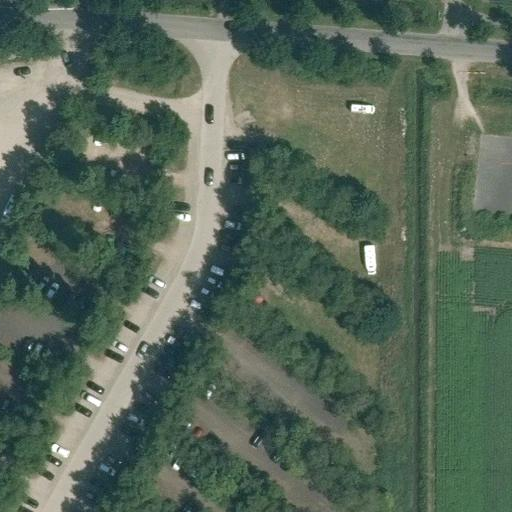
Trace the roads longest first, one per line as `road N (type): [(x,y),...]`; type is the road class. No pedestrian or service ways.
road 1 (unclassified): [(215,32),(198,248),(51,511)]
road 2 (unclassified): [(511,47),(215,32)]
road 3 (unclassified): [(215,32),(0,13)]
